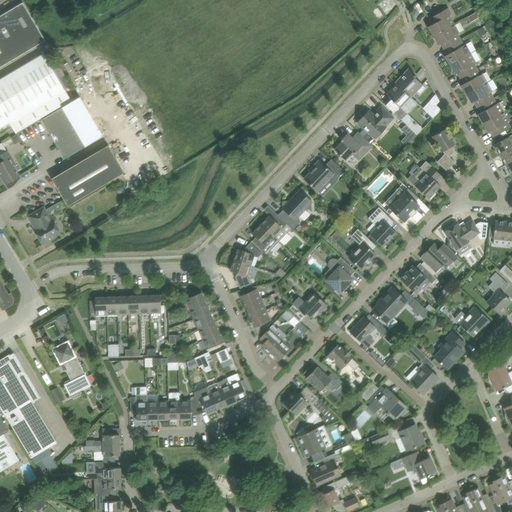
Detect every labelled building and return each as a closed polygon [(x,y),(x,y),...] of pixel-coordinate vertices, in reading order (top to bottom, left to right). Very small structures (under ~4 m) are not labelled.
[(23,2),(0,15),(0,22),(19,55),(45,40),(23,2)] [(432,24),(429,26),(432,30),(430,31),(433,36),(453,24),(449,15),(451,14),(447,8),(428,19),(432,24)] [(0,66),(19,55),(0,22),(0,66)] [(453,24),(433,36),(435,41),(437,40),(440,44),(443,49),(460,40),(457,34),(459,33),(453,24)] [(476,31),(480,37),(486,33),(482,27),(476,31)] [(460,40),(443,49),(446,55),(448,59),(446,60),(449,65),(470,53),(465,44),(463,45),(460,40)] [(470,53),(449,65),(452,70),(454,69),(456,73),(457,73),(460,78),(477,69),(474,63),(475,62),(470,53)] [(0,130),(12,124),(17,133),(71,101),(64,90),(43,54),(0,79),(0,130)] [(54,69),(66,89),(71,86),(59,66),(54,69)] [(408,69),(395,83),(396,84),(411,97),(417,91),(414,88),(419,82),(422,85),(414,77),(416,76),(408,69)] [(477,69),(460,78),(463,84),(465,88),(463,89),(466,94),(487,82),(481,73),(480,74),(477,69)] [(487,82),(466,94),(469,99),(471,98),(473,102),(476,108),(493,98),(490,92),(492,92),(487,82)] [(411,97),(396,84),(386,95),(396,104),(390,110),(401,120),(417,103),(411,97)] [(493,98),(476,108),(480,113),(479,113),(481,117),(479,119),(482,124),(503,112),(498,103),(496,103),(493,98)] [(422,108),(425,110),(428,113),(434,107),(428,102),(422,108)] [(358,124),(362,128),(363,127),(375,138),(385,127),(385,126),(393,118),(381,106),(375,112),(376,113),(374,116),(368,111),(358,122),(359,123),(358,124)] [(86,146),(63,107),(41,119),(64,159),(86,146)] [(417,122),(424,128),(433,118),(428,113),(425,110),(420,115),(422,117),(417,122)] [(503,112),(482,124),(485,128),(487,127),(489,132),(490,131),(493,137),(502,132),(510,127),(507,122),(508,121),(503,112)] [(413,131),(406,125),(404,127),(403,126),(400,130),(412,140),(417,135),(413,131)] [(418,125),(413,131),(417,135),(422,129),(418,125)] [(445,153),(436,162),(446,171),(454,162),(449,157),(454,152),(451,146),(454,145),(445,129),(432,137),(441,152),(442,151),(445,153)] [(342,144),(341,143),(334,150),(345,160),(351,154),(359,160),(372,146),(364,139),(357,132),(352,137),(347,133),(343,138),(345,140),(342,144)] [(497,146),(495,147),(499,155),(511,148),(511,135),(496,144),(497,146)] [(0,143),(0,173),(6,184),(19,176),(12,165),(15,163),(7,151),(6,151),(2,143),(0,143)] [(108,145),(51,178),(68,206),(125,172),(108,145)] [(511,148),(499,155),(505,165),(511,160),(511,148)] [(304,179),(311,186),(317,191),(327,180),(329,182),(335,176),(337,178),(343,171),(331,159),(324,166),(320,162),(304,179)] [(415,185),(421,191),(429,198),(440,186),(433,180),(438,173),(431,167),(426,161),(419,168),(421,169),(413,177),(418,182),(415,185)] [(390,207),(386,211),(389,214),(392,211),(404,222),(404,221),(402,220),(410,211),(412,213),(419,206),(404,192),(403,193),(398,188),(385,201),(390,207)] [(278,215),(291,228),(292,229),(299,223),(299,216),(305,210),(311,209),(311,203),(312,202),(307,197),(300,190),(289,201),(283,201),(283,208),(282,209),(283,209),(278,215)] [(33,223),(36,229),(39,233),(37,235),(43,244),(61,233),(56,225),(53,219),(52,220),(49,216),(44,207),(28,216),(32,223),(33,223)] [(374,238),(376,239),(383,246),(392,236),(393,237),(397,233),(394,231),(383,221),(388,216),(380,209),(378,207),(368,218),(377,227),(370,234),(374,238)] [(269,215),(261,224),(278,241),(291,228),(278,215),(277,214),(273,219),(269,215)] [(444,232),(450,240),(456,249),(468,241),(467,240),(480,233),(472,220),(459,228),(457,224),(444,232)] [(511,222),(495,221),(494,231),(493,239),(511,241),(511,222)] [(252,241),(259,248),(266,254),(278,241),(261,224),(252,233),(256,237),(252,241)] [(348,257),(354,263),(361,269),(375,254),(367,247),(371,242),(358,229),(351,236),(360,244),(348,257)] [(237,249),(234,260),(251,265),(254,256),(258,257),(261,253),(257,250),(250,243),(243,250),(237,249)] [(434,243),(420,258),(436,273),(445,263),(448,266),(457,256),(447,247),(442,252),(434,244),(434,243)] [(302,256),(298,260),(300,262),(303,264),(307,260),(302,256)] [(329,267),(330,268),(329,268),(334,273),(327,280),(340,292),(350,281),(347,279),(355,271),(340,257),(338,260),(335,258),(333,258),(331,258),(330,259),(328,260),(328,262),(327,264),(328,265),(328,266),(329,267)] [(251,265),(234,260),(230,271),(241,275),(239,280),(248,283),(250,277),(247,276),(251,265)] [(436,278),(421,264),(416,270),(413,267),(410,270),(409,269),(400,279),(407,286),(416,294),(422,288),(420,286),(427,280),(431,284),(436,278)] [(511,271),(504,264),(499,270),(511,282),(511,271)] [(276,273),(280,277),(285,272),(280,268),(276,273)] [(487,302),(492,307),(499,314),(511,301),(503,294),(505,293),(503,291),(508,285),(501,278),(495,273),(489,279),(492,282),(488,286),(494,292),(492,294),(493,295),(487,302)] [(0,306),(2,310),(13,304),(15,298),(11,292),(9,293),(0,278),(0,306)] [(372,310),(379,317),(385,322),(390,317),(396,311),(395,310),(399,305),(402,307),(407,301),(399,294),(392,287),(380,300),(381,301),(372,310)] [(240,296),(245,306),(261,299),(257,288),(240,296)] [(201,292),(185,299),(189,309),(206,302),(201,292)] [(287,310),(299,322),(300,322),(306,316),(308,319),(311,316),(314,318),(317,314),(316,314),(318,312),(320,313),(327,305),(314,293),(312,296),(310,294),(297,307),(293,304),(287,310)] [(150,295),(139,296),(139,314),(150,313),(150,295)] [(161,295),(150,295),(150,313),(161,313),(161,295)] [(117,296),(106,297),(107,315),(118,315),(117,296)] [(128,296),(117,296),(118,315),(128,314),(128,296)] [(139,296),(128,296),(128,314),(139,314),(139,296)] [(106,297),(95,297),(96,315),(107,315),(106,297)] [(261,299),(245,306),(249,317),(266,310),(261,299)] [(415,299),(409,305),(418,314),(424,308),(415,299)] [(206,302),(189,309),(194,319),(210,312),(206,302)] [(425,308),(431,314),(436,310),(429,304),(425,308)] [(454,318),(460,323),(459,324),(472,337),(483,325),(484,326),(490,321),(479,310),(477,312),(472,308),(465,315),(461,311),(454,318)] [(266,310),(249,317),(254,328),(271,320),(266,310)] [(282,315),(287,320),(292,315),(287,310),(282,315)] [(210,312),(194,319),(198,329),(215,322),(210,312)] [(361,342),(361,341),(368,347),(375,340),(368,334),(375,327),(371,324),(364,317),(350,332),(361,342)] [(215,322),(198,329),(202,339),(219,332),(215,322)] [(295,326),(297,327),(304,334),(308,330),(300,322),(299,322),(295,326)] [(272,325),(268,329),(261,336),(266,340),(261,345),(270,353),(282,340),(286,335),(278,327),(277,329),(272,325)] [(376,330),(383,337),(398,350),(402,345),(381,325),(376,330)] [(219,332),(202,339),(207,349),(223,342),(219,332)] [(434,357),(439,362),(447,369),(454,361),(453,359),(462,350),(460,348),(464,343),(452,332),(442,342),(445,345),(434,357)] [(92,372),(86,375),(85,373),(85,374),(77,357),(69,340),(52,348),(60,365),(63,364),(71,381),(64,384),(70,396),(91,385),(90,382),(95,379),(92,372)] [(282,340),(270,353),(278,361),(291,348),(284,341),(282,340)] [(412,343),(406,349),(419,362),(425,356),(412,343)] [(108,344),(108,357),(119,356),(119,344),(108,344)] [(327,356),(334,362),(341,369),(342,369),(345,371),(347,372),(348,372),(350,371),(352,370),(353,369),(354,370),(359,365),(349,355),(350,354),(345,349),(344,350),(338,344),(327,356)] [(486,369),(488,373),(488,377),(489,381),(507,373),(505,367),(511,363),(505,346),(494,358),(497,364),(486,369)] [(226,348),(216,353),(221,363),(231,359),(226,348)] [(178,362),(178,358),(178,349),(168,354),(168,361),(178,362)] [(371,351),(368,354),(373,359),(376,356),(371,351)] [(0,405),(35,463),(52,452),(49,447),(56,442),(33,402),(40,397),(14,353),(10,355),(11,357),(9,358),(7,355),(0,359),(0,405)] [(195,357),(199,366),(204,364),(200,355),(195,357)] [(378,357),(374,360),(381,366),(384,363),(378,357)] [(114,365),(118,370),(124,366),(120,360),(114,365)] [(421,370),(417,374),(410,382),(423,394),(438,378),(431,371),(422,363),(418,367),(421,370)] [(306,378),(313,385),(320,392),(326,385),(328,387),(330,385),(336,390),(343,383),(339,379),(335,383),(317,367),(306,378)] [(227,378),(227,379),(230,384),(237,400),(247,396),(245,391),(241,382),(237,373),(227,378)] [(507,373),(489,381),(491,384),(494,387),(496,391),(506,386),(509,393),(511,391),(511,378),(510,379),(507,373)] [(227,379),(218,383),(220,388),(227,405),(237,400),(230,384),(227,379)] [(208,387),(210,392),(217,409),(227,405),(220,388),(218,383),(208,387)] [(372,383),(365,390),(360,396),(366,401),(371,395),(378,388),(372,383)] [(386,388),(379,395),(368,407),(374,413),(381,406),(395,419),(398,416),(400,415),(406,407),(393,395),(393,396),(386,389),(386,388)] [(288,397),(283,403),(283,406),(286,408),(289,408),(296,415),(297,415),(295,414),(300,408),(302,409),(303,408),(308,403),(312,407),(313,405),(324,416),(321,419),(326,424),(338,418),(327,407),(327,406),(319,399),(314,394),(313,393),(308,399),(302,393),(300,395),(295,390),(292,393),(290,393),(288,395),(288,397)] [(199,395),(195,396),(199,415),(206,411),(207,414),(217,409),(210,392),(200,397),(199,395)] [(147,394),(136,395),(136,397),(130,397),(131,412),(136,412),(137,420),(148,419),(147,401),(147,394)] [(190,400),(179,400),(180,418),(191,418),(191,415),(199,415),(195,396),(190,397),(190,400)] [(511,403),(503,408),(505,411),(505,417),(506,420),(511,417),(511,396),(511,397),(511,399),(511,403)] [(169,400),(158,401),(158,419),(169,419),(169,400)] [(179,400),(169,400),(169,419),(180,418),(179,400)] [(147,401),(148,419),(158,419),(158,401),(147,401)] [(0,469),(3,467),(1,464),(7,460),(11,466),(20,460),(3,433),(8,430),(0,416),(0,469)] [(415,424),(406,428),(393,434),(395,440),(401,437),(407,450),(415,447),(424,443),(421,435),(420,435),(415,424)] [(302,426),(296,432),(298,436),(306,432),(305,428),(302,426)] [(88,441),(89,445),(89,446),(95,445),(120,445),(119,434),(114,434),(113,428),(102,429),(103,441),(88,441)] [(316,428),(307,432),(306,432),(298,436),(307,456),(311,454),(315,462),(324,458),(321,450),(325,448),(316,428)] [(386,430),(370,437),(373,445),(390,438),(386,430)] [(351,431),(343,435),(347,444),(355,441),(351,431)] [(81,445),(81,446),(81,450),(85,450),(85,452),(94,451),(95,460),(103,460),(104,462),(115,461),(114,455),(120,455),(120,445),(95,445),(89,446),(89,445),(81,445)] [(347,445),(334,451),(335,453),(336,454),(349,448),(347,445)] [(418,451),(408,455),(402,458),(406,469),(414,466),(416,470),(420,479),(437,472),(430,457),(422,461),(418,451)] [(335,453),(324,458),(315,462),(314,462),(316,468),(311,470),(317,485),(340,475),(334,460),(338,459),(336,454),(335,453)] [(95,462),(95,473),(90,473),(90,479),(96,479),(121,478),(120,467),(115,467),(115,461),(104,462),(95,462)] [(346,476),(334,482),(337,488),(349,483),(346,476)] [(490,485),(494,495),(489,497),(492,503),(497,501),(498,504),(506,500),(508,504),(511,502),(511,482),(508,484),(504,476),(496,480),(497,482),(490,485)] [(121,478),(96,479),(96,495),(116,494),(115,488),(121,488),(121,478)] [(463,511),(495,511),(487,493),(481,496),(478,488),(470,491),(471,494),(463,497),(465,503),(460,505),(463,511)] [(334,489),(330,490),(321,494),(327,507),(333,505),(334,507),(335,508),(336,509),(338,510),(339,510),(340,511),(342,511),(344,511),(345,510),(346,510),(347,511),(359,506),(355,498),(344,503),(342,500),(340,501),(334,489)] [(116,494),(96,495),(97,511),(122,510),(121,500),(116,500),(116,494)] [(463,511),(460,505),(454,507),(451,499),(443,503),(444,505),(436,509),(437,511),(463,511)]
